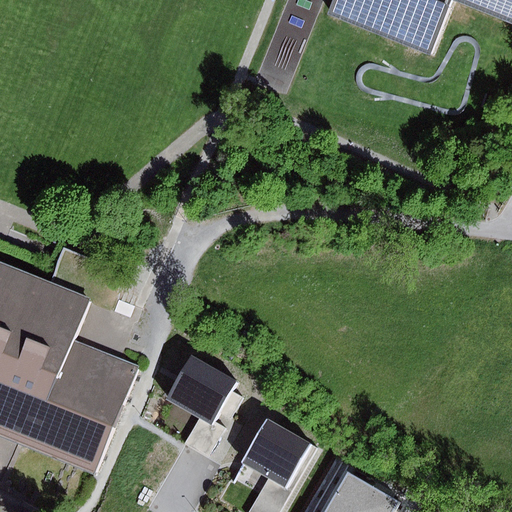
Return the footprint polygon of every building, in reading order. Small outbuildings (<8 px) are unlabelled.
[(511,0),(331,0),(325,15),(431,57),(454,0),(466,0),(511,18),(511,0)] [(0,259),(0,433),(106,473),(147,365),(79,339),(95,296),(0,259)] [(237,381),(193,356),(167,400),(200,419),(211,425),(237,381)] [(211,425),(200,419),(186,443),(210,457),(224,433),(211,425)] [(310,445),(266,422),(244,465),(269,477),(288,487),(310,445)] [(398,511),(402,505),(345,473),(322,511),(398,511)] [(269,477),(250,511),(281,511),(293,490),(288,487),(269,477)]
